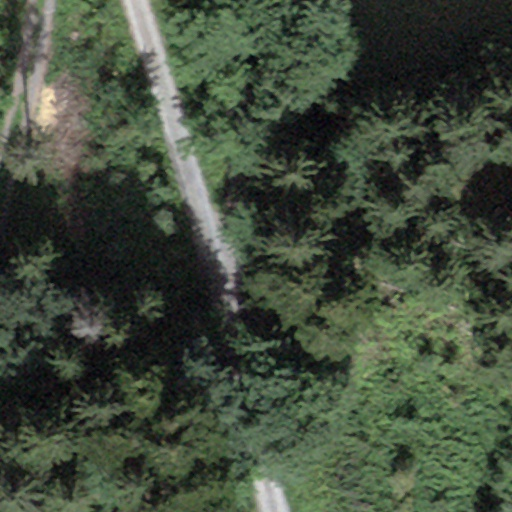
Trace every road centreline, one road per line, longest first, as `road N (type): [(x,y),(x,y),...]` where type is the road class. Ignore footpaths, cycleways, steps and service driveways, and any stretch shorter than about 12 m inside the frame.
road 1 (track): [(276,511),(137,0)]
road 2 (track): [(204,238),(231,216),(248,182),(230,0)]
road 3 (track): [(39,0),(0,195)]
